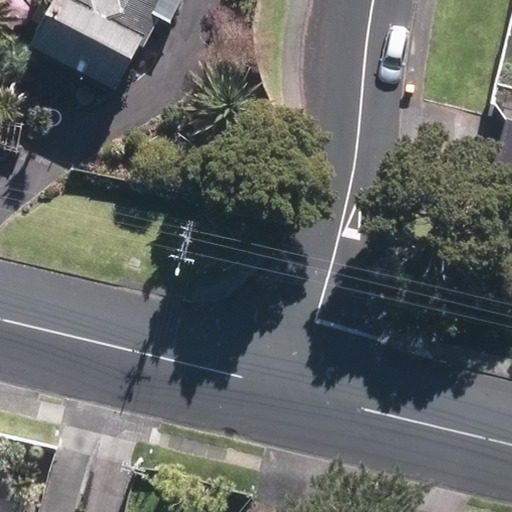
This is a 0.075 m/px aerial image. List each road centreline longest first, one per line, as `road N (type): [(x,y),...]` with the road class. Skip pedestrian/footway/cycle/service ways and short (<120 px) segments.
road 1 (residential): [(376,0),(342,225),(300,393)]
road 2 (residential): [(300,393),(0,318)]
road 3 (residential): [(511,443),(300,393)]
